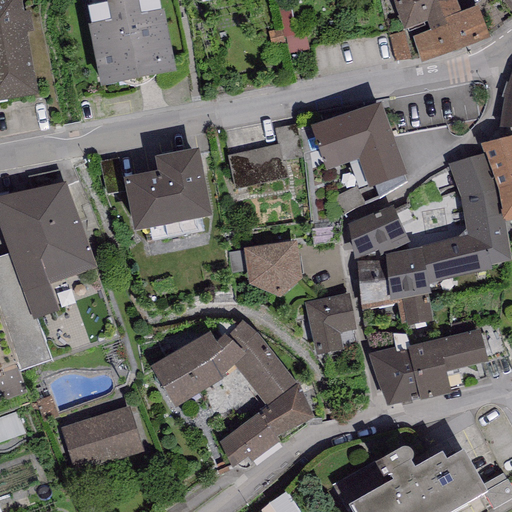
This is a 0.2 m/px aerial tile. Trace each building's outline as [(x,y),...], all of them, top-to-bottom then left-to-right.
[(0,0),(0,104),(38,98),(27,36),(33,35),(29,14),(23,15),(20,0),(0,0)] [(136,0),(104,0),(110,26),(89,30),(101,93),(176,78),(164,15),(141,20),(136,0)] [(393,0),(404,33),(428,25),(430,34),(446,29),(444,22),(461,16),(454,0),(393,0)] [(511,0),(498,0),(511,17),(511,0)] [(461,16),(444,22),(446,29),(430,34),(413,40),(421,66),(489,41),(478,9),(461,16)] [(511,70),(507,84),(503,97),(499,129),(506,129),(511,129),(511,70)] [(381,107),(310,132),(326,177),(358,165),(368,195),(407,181),(381,107)] [(511,139),(480,148),(483,156),(486,162),(490,171),(494,183),(498,195),(500,208),(502,225),(504,225),(505,227),(511,225),(511,139)] [(279,146),(227,158),(234,191),(286,180),(279,146)] [(199,154),(154,162),(157,177),(123,184),(134,238),(212,224),(199,154)] [(483,156),(448,166),(460,201),(466,239),(421,250),(421,252),(429,288),(450,281),(491,273),(490,268),(511,264),(507,241),(505,227),(504,225),(502,225),(500,208),(498,195),(494,183),(490,171),(486,162),(483,156)] [(59,317),(48,288),(96,273),(66,186),(0,200),(0,230),(9,256),(0,259),(0,315),(21,375),(52,364),(38,323),(59,317)] [(392,209),(348,229),(354,264),(377,253),(380,259),(409,245),(392,209)] [(296,244),(243,251),(249,289),(279,301),(301,282),(296,244)] [(429,288),(421,252),(385,259),(386,262),(354,265),(362,313),(390,308),(390,306),(396,305),(428,298),(431,298),(429,288)] [(349,295),(305,304),(316,359),(343,353),(342,350),(357,347),(354,334),(356,333),(349,295)] [(434,345),(428,298),(396,305),(401,327),(405,327),(409,351),(434,345)] [(210,331),(150,366),(174,409),(226,376),(224,373),(234,366),(266,406),(296,385),(255,332),(242,320),(226,336),(223,334),(216,342),(210,331)] [(409,351),(406,352),(419,403),(420,408),(452,400),(446,376),(488,366),(480,333),(434,345),(409,351)] [(395,350),(368,358),(386,411),(419,403),(406,352),(396,355),(395,350)] [(313,417),(296,385),(266,406),(258,413),(276,437),(313,417)] [(130,407),(59,428),(72,472),(143,451),(130,407)] [(279,442),(276,437),(258,413),(216,444),(234,467),(247,457),(251,463),(279,442)] [(466,511),(488,500),(463,457),(446,466),(442,459),(414,474),(411,468),(412,466),(413,463),(413,461),(412,458),(410,456),(408,455),(406,455),(403,455),(374,471),(382,485),(389,481),(392,487),(348,511),(347,511),(466,511)]
